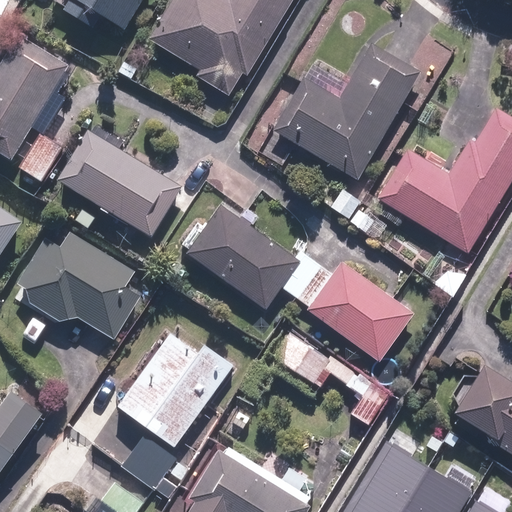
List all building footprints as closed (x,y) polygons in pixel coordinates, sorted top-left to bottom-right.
[(122,37),(144,0),(59,0),(68,5),(61,16),(92,35),(99,23),(122,37)] [(232,103),(293,0),(172,0),(146,45),(197,75),(193,80),(232,103)] [(17,35),(0,64),(0,156),(13,164),(71,66),(17,35)] [(308,66),(269,134),(356,184),(419,75),(369,46),(345,87),(308,66)] [(142,66),(122,56),(110,78),(130,88),(142,66)] [(374,201),(465,256),(511,177),(511,122),(492,110),(472,144),(465,140),(443,177),(402,153),(374,201)] [(89,124),(52,186),(149,243),(180,191),(119,154),(124,145),(89,124)] [(40,136),(20,168),(42,182),(62,150),(51,143),(40,136)] [(375,220),(358,206),(343,226),(360,239),(375,220)] [(376,366),(411,316),(338,264),(331,274),(301,254),(294,263),(218,210),(184,258),(262,313),(278,291),(305,309),(301,314),(376,366)] [(0,258),(19,229),(0,216),(0,258)] [(56,230),(13,300),(58,327),(76,323),(112,344),(140,299),(126,291),(134,277),(56,230)] [(464,274),(438,273),(429,284),(448,300),(468,277),(464,274)] [(385,395),(288,331),(269,360),(317,391),(326,378),(358,399),(347,417),(363,428),(385,395)] [(167,334),(114,410),(172,451),(230,368),(199,346),(194,353),(167,334)] [(482,443),(511,460),(511,390),(477,370),(447,419),(484,441),(482,443)] [(0,473),(39,420),(6,396),(0,405),(0,473)] [(399,511),(429,462),(388,437),(343,511),(399,511)] [(214,447),(173,511),(304,511),(308,505),(296,498),(306,482),(285,469),(275,485),(214,447)] [(456,511),(472,487),(429,462),(399,511),(456,511)] [(106,478),(80,511),(138,511),(143,505),(106,478)] [(505,511),(477,496),(467,511),(505,511)]
